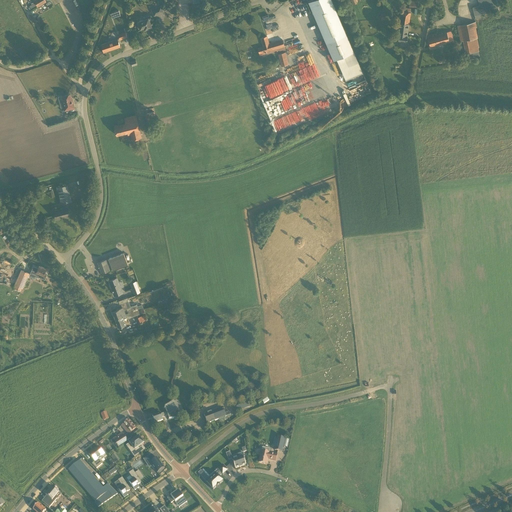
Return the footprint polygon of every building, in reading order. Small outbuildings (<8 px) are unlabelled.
[(354,51),(346,34),(331,0),(311,0),(308,1),(326,43),(334,60),(336,59),(354,51)] [(499,11),(496,0),(477,0),(481,15),(497,11),(499,11)] [(310,12),(305,2),(302,3),(301,1),(290,7),(292,9),(298,6),(300,10),(302,9),(305,14),(310,12)] [(154,16),(163,12),(161,6),(152,10),(154,16)] [(406,42),(410,12),(403,11),(401,11),(397,35),(399,35),(398,41),(406,42)] [(145,29),(152,27),(150,20),(152,19),(151,15),(143,18),(144,19),(137,22),(139,26),(138,26),(139,28),(140,28),(140,29),(144,27),(145,29)] [(476,22),(473,22),(461,25),(464,40),(466,50),(468,59),(480,56),(478,51),(479,51),(478,47),(479,47),(477,38),(478,38),(475,28),(477,27),(476,22)] [(430,46),(449,41),(447,32),(427,37),(430,46)] [(269,43),(267,36),(261,38),(263,47),(258,48),(260,53),(276,49),(277,50),(277,51),(278,51),(285,49),(282,40),(269,43)] [(104,52),(120,46),(118,40),(102,45),(104,52)] [(281,67),(288,65),(285,52),(278,54),(281,67)] [(72,100),(70,94),(61,96),(63,107),(64,111),(75,108),(73,100),(72,100)] [(141,137),(136,115),(124,118),(125,123),(114,126),(116,135),(127,132),(128,135),(131,134),(132,140),(141,137)] [(61,203),(62,203),(66,202),(71,201),(67,185),(57,187),(61,203)] [(68,207),(66,202),(62,203),(63,208),(54,211),(56,219),(70,216),(68,207)] [(469,229),(457,231),(457,237),(462,236),(462,241),(462,242),(458,242),(460,256),(463,256),(473,255),(472,240),(470,240),(470,235),(469,229)] [(388,248),(386,248),(387,252),(391,252),(392,257),(408,256),(408,251),(409,251),(408,243),(402,243),(402,244),(399,244),(397,244),(396,244),(387,245),(388,248)] [(128,265),(124,253),(108,259),(106,260),(105,260),(98,262),(102,273),(109,270),(112,269),(113,270),(128,265)] [(43,275),(46,269),(39,266),(36,272),(39,274),(38,277),(37,277),(34,283),(40,286),(41,284),(43,279),(42,279),(43,275)] [(23,288),(27,278),(29,273),(21,270),(19,275),(15,285),(16,285),(14,288),(20,291),(22,288),(23,288)] [(114,295),(122,293),(117,278),(109,281),(114,295)] [(466,279),(457,280),(459,295),(468,294),(468,293),(475,292),(474,284),(467,285),(466,279)] [(135,295),(140,293),(136,281),(130,283),(135,295)] [(436,284),(422,285),(423,294),(433,293),(434,297),(443,296),(442,287),(437,287),(436,284)] [(396,291),(394,291),(395,301),(402,300),(402,304),(408,304),(409,305),(410,313),(414,313),(414,305),(412,305),(411,295),(408,295),(407,291),(403,292),(403,291),(403,287),(395,288),(396,291)] [(128,308),(126,302),(121,304),(122,307),(112,311),(115,319),(126,315),(124,309),(126,308),(128,314),(138,310),(137,306),(133,308),(132,306),(128,308)] [(130,318),(140,314),(138,310),(128,314),(129,317),(130,318)] [(124,319),(126,318),(126,315),(115,319),(118,327),(126,325),(124,319)] [(138,324),(145,321),(143,315),(135,318),(138,324)] [(480,367),(478,368),(478,369),(480,368),(482,372),(484,372),(486,377),(496,372),(497,374),(498,373),(494,365),(493,365),(492,362),(487,364),(486,360),(478,364),(480,367)] [(263,380),(256,383),(258,389),(265,387),(263,380)] [(405,397),(397,397),(397,402),(400,402),(401,413),(416,412),(415,401),(405,401),(405,397)] [(233,407),(235,412),(250,406),(248,401),(233,407)] [(159,414),(152,416),(154,419),(153,420),(154,421),(155,422),(155,423),(162,420),(161,417),(168,414),(170,419),(174,419),(175,420),(180,418),(178,408),(176,405),(174,402),(172,403),(168,403),(169,405),(165,407),(167,412),(160,415),(159,414)] [(504,415),(500,417),(504,425),(507,424),(508,426),(511,423),(511,408),(509,403),(503,405),(505,408),(504,409),(505,411),(503,412),(504,415)] [(222,407),(204,414),(207,424),(219,419),(219,422),(226,419),(225,417),(231,415),(230,412),(225,414),(222,407)] [(488,409),(478,413),(482,423),(490,420),(488,418),(492,416),(488,409)] [(129,419),(121,426),(129,434),(136,428),(129,419)] [(117,437),(113,439),(115,442),(118,446),(118,447),(127,440),(125,437),(124,436),(119,439),(117,437)] [(138,448),(142,445),(144,443),(143,443),(142,441),(141,440),(142,439),(140,436),(139,437),(139,436),(130,443),(133,447),(129,450),(135,457),(141,453),(138,448)] [(274,439),(273,446),(275,447),(274,450),(282,451),(285,438),(277,437),(277,440),(274,439)] [(98,447),(89,454),(95,462),(92,464),(96,469),(102,464),(98,459),(104,454),(102,452),(103,452),(101,449),(100,449),(98,447)] [(261,451),(259,462),(267,464),(268,459),(276,461),(277,455),(269,453),(269,452),(270,449),(269,448),(263,447),(262,448),(261,451)] [(239,458),(233,461),(235,468),(246,465),(243,457),(245,457),(243,453),(237,455),(239,458)] [(156,459),(150,463),(155,470),(157,473),(159,472),(159,473),(163,471),(162,470),(164,468),(162,465),(160,461),(158,458),(156,459)] [(78,462),(68,470),(96,501),(105,493),(101,489),(78,462)] [(207,483),(207,484),(210,487),(213,490),(216,487),(217,487),(220,484),(223,481),(219,476),(222,474),(222,475),(223,475),(225,473),(225,472),(228,471),(228,470),(225,468),(223,465),(224,465),(223,465),(220,467),(218,469),(218,470),(219,471),(216,474),(217,475),(213,478),(207,483)] [(133,470),(129,473),(133,479),(129,482),(135,490),(139,488),(137,485),(141,482),(140,480),(141,479),(138,476),(140,474),(139,471),(135,473),(133,470)] [(121,485),(117,487),(118,489),(117,489),(119,492),(120,491),(124,498),(128,495),(126,492),(131,490),(122,477),(118,480),(121,485)] [(47,502),(45,504),(49,508),(54,502),(57,499),(57,498),(55,497),(57,494),(59,492),(59,493),(59,492),(53,487),(52,487),(53,487),(51,489),(50,490),(48,492),(48,493),(47,494),(46,495),(46,496),(50,499),(47,502)] [(178,490),(170,496),(174,501),(178,506),(186,500),(178,490)] [(38,503),(33,509),(36,511),(44,511),(46,510),(42,507),(42,505),(40,503),(38,504),(38,503)]
